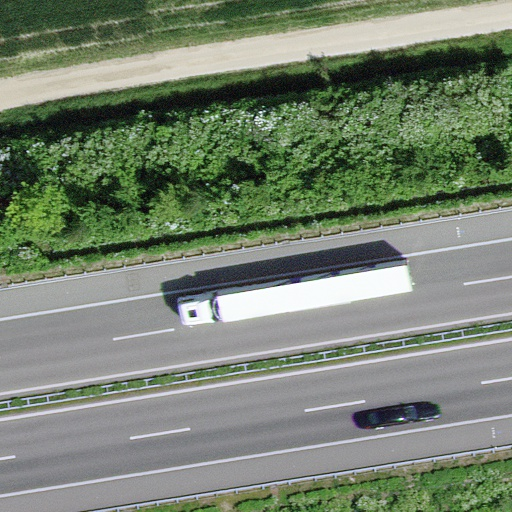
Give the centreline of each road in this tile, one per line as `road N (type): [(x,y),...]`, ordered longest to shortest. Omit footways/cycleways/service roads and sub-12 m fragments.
road 1 (motorway): [(0,459),(511,378)]
road 2 (motorway): [(511,276),(0,357)]
road 3 (track): [(0,97),(511,17)]
